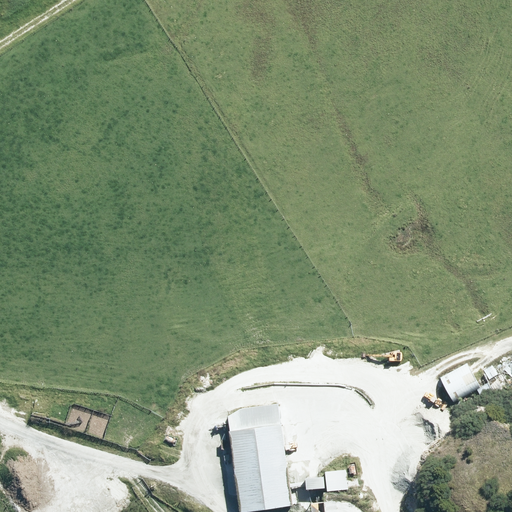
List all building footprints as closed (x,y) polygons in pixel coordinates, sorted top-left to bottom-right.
[(511,361),(483,378),(494,397),(511,386),(511,361)] [(440,380),(455,405),(478,391),(483,400),(488,396),(468,363),(440,380)] [(272,416),(222,423),(234,500),(283,493),(272,416)] [(22,469),(10,441),(0,445),(0,464),(5,477),(22,469)] [(347,473),(326,474),(328,496),(348,494),(347,473)] [(324,478),(305,480),(307,496),(326,494),(324,478)]
